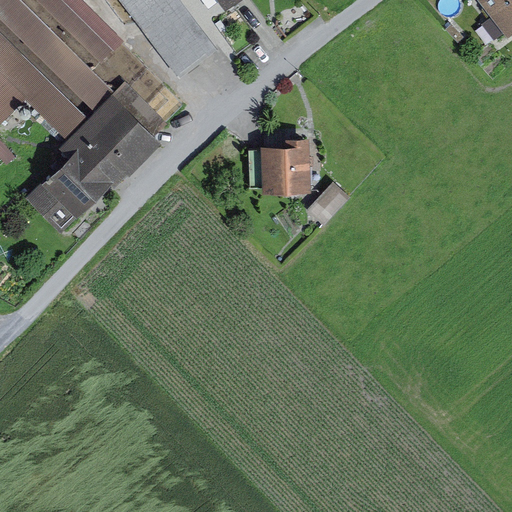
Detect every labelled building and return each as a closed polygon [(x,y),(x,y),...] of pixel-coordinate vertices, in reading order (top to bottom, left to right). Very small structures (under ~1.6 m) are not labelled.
[(0,0),(0,54),(1,55),(0,56),(0,123),(2,125),(28,100),(73,143),(121,94),(96,69),(126,40),(85,0),(0,0)] [(121,0),(181,78),(220,48),(183,0),(121,0)] [(511,0),(489,0),(511,27),(511,0)] [(166,137),(121,94),(73,143),(67,149),(112,192),(166,137)] [(315,142),(267,147),(271,189),(319,185),(315,142)] [(96,201),(70,169),(35,197),(61,229),(96,201)] [(350,199),(335,182),(307,207),(322,224),(350,199)]
